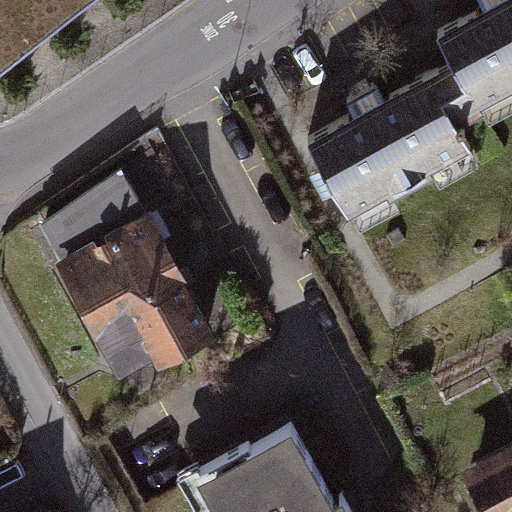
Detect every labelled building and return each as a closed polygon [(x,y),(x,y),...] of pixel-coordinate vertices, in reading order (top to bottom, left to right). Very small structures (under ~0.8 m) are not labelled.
[(0,0),(0,52),(65,0),(0,0)] [(417,79),(317,138),(357,213),(469,158),(454,132),(511,99),(511,0),(494,0),(402,52),(417,79)] [(140,224),(41,272),(73,339),(107,323),(133,376),(198,345),(140,224)] [(337,511),(290,422),(162,488),(174,511),(337,511)] [(511,511),(511,456),(447,492),(458,511),(511,511)]
